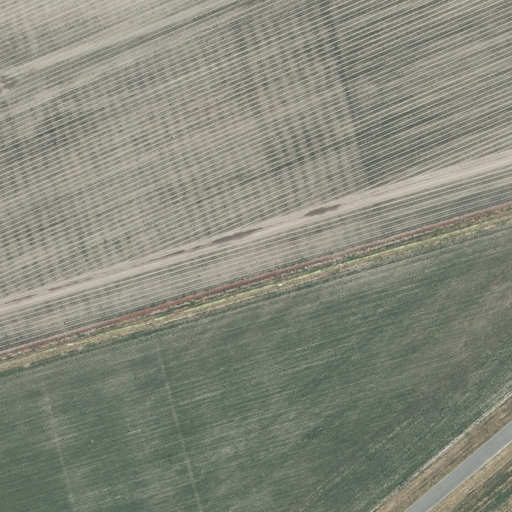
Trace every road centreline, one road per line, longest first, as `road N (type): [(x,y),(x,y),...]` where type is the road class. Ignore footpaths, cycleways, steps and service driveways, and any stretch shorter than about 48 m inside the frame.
road 1 (unknown): [(25,69),(222,0)]
road 2 (unclassified): [(408,511),(511,423)]
